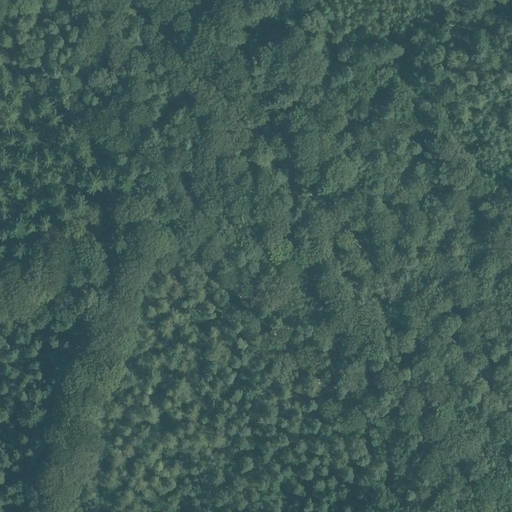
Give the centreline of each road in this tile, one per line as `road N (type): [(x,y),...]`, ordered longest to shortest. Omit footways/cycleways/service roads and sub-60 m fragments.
road 1 (tertiary): [(511,399),(136,0)]
road 2 (track): [(149,197),(444,511)]
road 3 (track): [(8,56),(149,197)]
road 4 (track): [(511,211),(381,65)]
road 5 (track): [(149,197),(307,113)]
road 6 (track): [(381,65),(499,0)]
